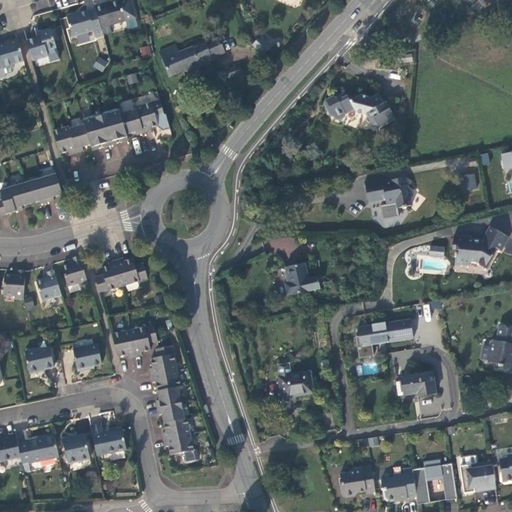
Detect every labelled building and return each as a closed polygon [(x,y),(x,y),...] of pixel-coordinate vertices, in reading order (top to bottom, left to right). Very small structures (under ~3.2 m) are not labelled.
[(103,4),(95,7),(96,9),(103,36),(112,33),(109,25),(126,20),(136,17),(130,0),(123,0),(120,1),(104,6),(103,4)] [(95,38),(103,36),(96,9),(76,15),(75,13),(67,16),(73,37),(93,31),(95,38)] [(138,26),(136,17),(126,20),(128,29),(138,26)] [(42,38),(27,42),(33,61),(48,56),(47,51),(56,49),(51,30),(40,33),(42,38)] [(259,37),(251,45),(263,56),(271,47),(259,37)] [(225,52),(219,38),(196,49),(195,47),(179,53),(176,45),(159,52),(169,77),(207,60),(225,52)] [(24,61),(17,40),(0,44),(0,78),(6,77),(6,75),(13,73),(11,67),(13,66),(13,65),(24,61)] [(149,46),(140,48),(142,57),(151,55),(149,46)] [(93,68),(104,71),(108,60),(97,57),(93,68)] [(239,66),(217,73),(220,82),(242,73),(239,66)] [(135,73),(126,76),(129,85),(138,82),(135,73)] [(324,104),(328,111),(331,110),(335,118),(336,119),(339,120),(345,117),(346,114),(354,109),(356,113),(363,115),(366,113),(369,118),(372,119),(374,118),(379,127),(380,129),(396,119),(386,101),(384,103),(379,94),(370,99),(369,97),(361,95),(355,98),(347,95),(343,98),(341,95),(335,98),(334,95),(325,100),(324,104)] [(69,127),(53,131),(59,153),(65,152),(68,151),(69,154),(83,150),(82,147),(86,146),(90,145),(92,150),(97,149),(100,148),(99,145),(102,144),(103,147),(108,146),(115,144),(116,143),(116,141),(119,140),(120,142),(125,141),(128,140),(127,134),(135,132),(136,135),(142,133),(150,130),(149,127),(158,125),(156,118),(159,117),(164,115),(159,99),(136,106),(136,108),(120,113),(120,111),(83,122),(84,124),(70,128),(69,127)] [(373,126),(379,127),(374,118),(372,119),(369,118),(373,126)] [(511,152),(501,155),(504,169),(511,167),(511,152)] [(482,165),(489,164),(488,153),(481,154),(482,165)] [(462,191),(477,188),(474,173),(459,176),(462,191)] [(58,197),(62,196),(56,175),(1,191),(4,200),(0,200),(0,214),(0,217),(8,214),(24,210),(24,207),(26,206),(37,203),(40,202),(41,205),(55,200),(55,198),(58,197)] [(378,192),(380,201),(386,200),(387,205),(381,206),(383,219),(399,216),(398,208),(403,207),(403,208),(407,208),(407,206),(412,205),(411,199),(413,195),(412,189),(409,187),(408,185),(407,185),(405,177),(386,181),(385,178),(365,181),(368,194),(378,192)] [(369,203),(380,201),(378,192),(368,194),(369,203)] [(453,249),(456,249),(456,253),(455,253),(455,257),(455,264),(462,265),(470,266),(470,262),(478,263),(479,263),(479,265),(486,269),(494,256),(492,255),(496,248),(501,250),(509,237),(490,226),(483,240),(480,241),(472,240),(472,237),(454,235),(453,249)] [(430,245),(429,255),(443,257),(444,247),(430,245)] [(80,285),(88,283),(80,257),(72,259),(74,264),(69,265),(63,267),(68,286),(79,283),(80,285)] [(105,276),(95,278),(100,295),(150,280),(145,264),(137,267),(135,259),(130,261),(125,262),(125,259),(110,263),(111,267),(107,268),(103,269),(105,276)] [(292,295),(311,291),(320,289),(318,277),(308,279),(305,264),(286,268),(289,283),(285,283),(288,294),(291,294),(292,295)] [(15,299),(24,300),(25,272),(17,271),(17,277),(12,276),(5,276),(5,297),(16,297),(15,299)] [(43,301),(62,295),(55,271),(48,273),(49,278),(43,279),(37,281),(43,301)] [(26,310),(34,308),(32,300),(24,302),(26,310)] [(410,319),(397,321),(399,334),(413,331),(410,319)] [(399,334),(397,321),(386,323),(385,322),(372,325),(373,328),(367,329),(367,326),(358,328),(359,336),(358,336),(360,346),(358,347),(359,357),(374,355),(372,345),(414,338),(413,331),(399,334)] [(491,350),(489,360),(489,362),(493,357),(496,368),(507,370),(509,368),(511,363),(511,361),(511,326),(500,324),(497,341),(493,340),(490,342),(489,347),(491,350)] [(155,325),(111,334),(118,357),(124,356),(127,355),(128,358),(143,355),(143,352),(148,351),(152,350),(150,343),(158,341),(155,325)] [(98,346),(73,351),(78,372),(89,370),(88,368),(95,367),(102,366),(98,346)] [(481,359),(489,360),(491,350),(489,347),(484,346),(481,359)] [(25,353),(30,375),(40,373),(39,371),(46,370),(54,368),(50,348),(39,351),(39,350),(25,353)] [(158,387),(159,394),(179,390),(182,389),(173,349),(158,352),(159,360),(153,361),(154,367),(155,371),(151,372),(154,386),(157,385),(158,387)] [(278,365),(280,376),(291,375),(289,363),(278,365)] [(291,375),(280,376),(279,376),(282,398),(314,393),(311,372),(291,375)] [(401,377),(402,381),(404,395),(417,393),(418,396),(436,393),(433,372),(401,377)] [(186,423),(179,390),(159,394),(160,400),(161,404),(157,405),(159,415),(160,418),(164,418),(164,421),(166,427),(186,423)] [(189,422),(186,423),(166,427),(166,431),(167,435),(164,436),(167,451),(170,450),(171,454),(172,459),(195,454),(189,422)] [(91,427),(92,434),(97,457),(126,450),(122,430),(111,433),(104,434),(104,431),(102,425),(91,427)] [(29,443),(18,446),(21,460),(22,465),(28,464),(59,458),(54,436),(43,438),(44,439),(37,441),(29,442),(29,443)] [(90,460),(85,436),(77,437),(72,438),(72,437),(63,439),(68,464),(90,460)] [(0,464),(21,460),(18,446),(16,438),(0,441),(0,464)] [(511,454),(507,456),(508,458),(501,459),(500,461),(503,480),(505,481),(511,480),(511,454)] [(475,492),(480,487),(481,491),(496,488),(492,461),(477,464),(476,456),(460,458),(461,466),(460,466),(464,493),(475,492)] [(413,470),(417,496),(418,504),(430,503),(427,479),(445,476),(448,500),(457,498),(452,464),(440,466),(439,460),(424,462),(424,468),(413,470)] [(30,472),(28,464),(22,465),(24,474),(30,472)] [(375,492),(372,466),(352,469),(350,472),(340,473),(342,484),(340,487),(342,495),(345,498),(355,496),(358,492),(366,491),(366,494),(375,492)] [(417,496),(413,470),(412,468),(403,469),(403,474),(393,475),(394,478),(381,479),(383,488),(385,490),(386,498),(389,500),(399,498),(399,501),(408,499),(407,498),(417,496)]
